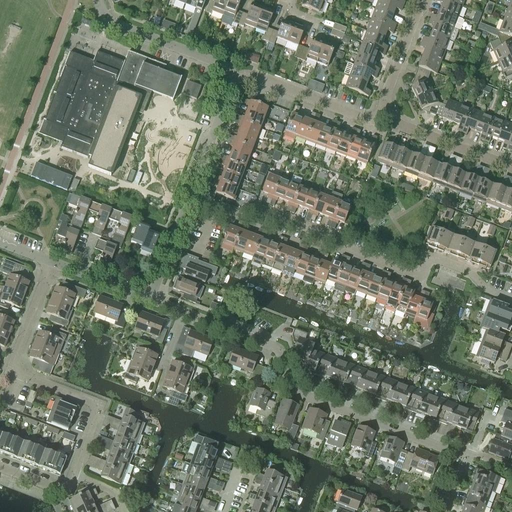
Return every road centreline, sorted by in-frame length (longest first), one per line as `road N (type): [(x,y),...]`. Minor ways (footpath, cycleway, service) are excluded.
road 1 (residential): [(511,294),(422,260),(416,279),(331,248),(334,237),(252,208),(236,214),(188,197)]
road 2 (residential): [(469,453),(290,389),(277,347),(184,313)]
road 3 (residential): [(71,476),(97,403),(10,373)]
road 4 (tertiary): [(237,72),(109,21),(95,0)]
road 5 (residential): [(379,117),(366,120),(237,72)]
road 6 (residential): [(511,167),(379,117)]
road 7 (tertiary): [(188,197),(237,72)]
road 8 (residential): [(379,117),(421,0)]
